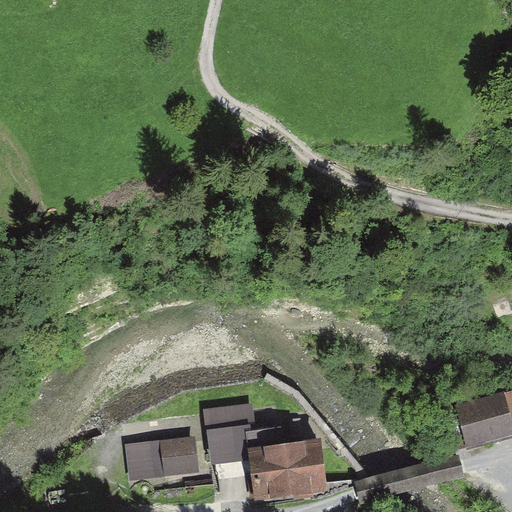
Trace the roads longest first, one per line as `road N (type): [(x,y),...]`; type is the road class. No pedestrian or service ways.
road 1 (track): [(217,0),(202,64),(218,92),(337,175),(434,207),(511,219)]
road 2 (track): [(357,496),(511,456)]
